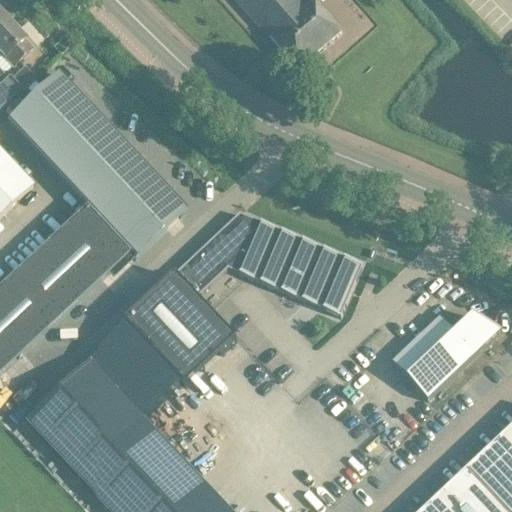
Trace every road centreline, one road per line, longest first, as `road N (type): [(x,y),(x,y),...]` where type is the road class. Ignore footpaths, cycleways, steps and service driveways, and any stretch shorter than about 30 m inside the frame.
road 1 (tertiary): [(511,229),(259,119),(179,62),(114,0)]
road 2 (unknown): [(371,511),(511,381)]
